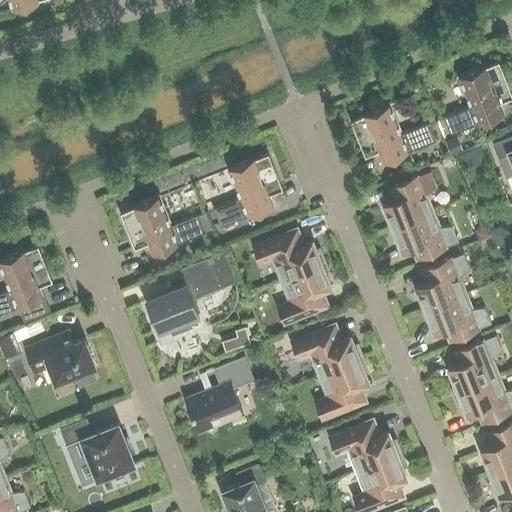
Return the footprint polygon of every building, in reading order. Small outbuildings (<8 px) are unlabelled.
[(9,0),(12,8),(39,0),(9,0)] [(501,94),(510,90),(499,62),(459,77),(470,105),(443,116),(450,135),(503,113),(503,112),(502,112),(499,103),(504,101),(501,94)] [(435,141),(428,122),(400,133),(389,105),(350,121),(361,150),(370,146),(373,154),(378,152),(382,160),(381,160),(382,162),(435,141)] [(511,135),(493,143),(506,176),(511,173),(511,135)] [(459,139),(446,144),(450,154),(463,149),(459,139)] [(480,146),(458,155),(463,168),(485,159),(480,146)] [(213,208),(213,209),(220,226),(273,205),(272,204),(269,195),(274,193),(271,186),(280,182),(268,153),(229,169),(240,197),(213,208)] [(386,212),(392,227),(432,211),(426,195),(437,187),(430,171),(389,187),(389,188),(394,187),(398,198),(387,202),(390,210),(386,212)] [(140,238),(143,245),(148,243),(151,252),(152,254),(205,232),(197,214),(170,225),(159,197),(119,213),(131,242),(140,238)] [(438,226),(432,211),(392,227),(398,242),(403,240),(406,248),(416,244),(421,255),(416,256),(417,258),(458,241),(452,225),(438,226)] [(484,226),(475,230),(478,239),(488,236),(484,226)] [(272,257),(281,279),(324,262),(319,249),(316,250),(312,240),(300,245),(294,230),(297,229),(296,228),(253,245),(260,262),(272,257)] [(0,260),(0,265),(9,289),(0,292),(0,314),(18,307),(23,321),(49,311),(48,307),(47,308),(42,295),(42,296),(38,287),(43,285),(40,278),(49,274),(38,245),(0,260)] [(510,251),(508,246),(499,250),(503,258),(507,256),(510,251)] [(463,252),(421,269),(422,270),(426,268),(431,279),(420,284),(423,291),(419,293),(425,308),(465,292),(458,277),(469,269),(463,252)] [(222,286),(210,256),(180,268),(186,283),(145,299),(157,329),(168,324),(172,334),(189,327),(186,318),(198,313),(192,298),(222,286)] [(329,275),(324,262),(281,279),(289,300),(277,305),(284,322),(327,305),(326,304),(324,305),(318,290),(330,286),(326,276),(329,275)] [(465,292),(425,308),(431,323),(435,322),(438,329),(449,325),(453,336),(449,338),(449,339),(491,323),(484,306),(471,308),(465,292)] [(310,352),(319,374),(362,357),(357,344),(354,345),(350,335),(338,340),(332,325),(334,325),(334,323),(291,341),(298,357),(310,352)] [(245,327),(236,330),(238,337),(247,334),(245,327)] [(51,337),(25,347),(34,371),(48,365),(55,381),(74,374),(78,385),(95,378),(91,367),(94,365),(83,338),(75,341),(70,329),(51,337)] [(13,332),(0,337),(0,345),(5,358),(21,352),(13,332)] [(451,375),(457,390),(497,374),(491,358),(502,350),(495,334),(454,351),(454,352),(459,350),(463,361),(453,365),(456,373),(451,375)] [(212,431),(215,425),(243,413),(233,388),(254,380),(244,355),(213,368),(200,373),(200,375),(213,369),(220,384),(185,398),(192,415),(190,422),(212,431)] [(367,370),(362,357),(319,374),(328,396),(315,401),(322,418),(365,400),(364,399),(362,400),(356,386),(368,381),(364,371),(367,370)] [(511,388),(503,390),(497,374),(457,390),(463,405),(468,403),(471,411),(481,407),(486,418),(481,420),(482,421),(511,408),(511,388)] [(85,419),(59,429),(73,461),(87,455),(96,477),(97,479),(99,478),(132,464),(132,465),(134,464),(134,462),(133,462),(118,425),(118,424),(117,423),(115,423),(116,424),(91,433),(85,419)] [(348,448),(357,469),(400,452),(395,439),(392,440),(388,431),(376,435),(370,421),(372,420),(372,419),(329,436),(336,453),(348,448)] [(484,457),(490,472),(511,462),(511,422),(486,432),(487,434),(491,432),(496,443),(485,447),(488,455),(484,457)] [(0,477),(4,476),(0,465),(0,458),(9,452),(2,436),(0,436),(0,477)] [(405,465),(400,452),(357,469),(366,491),(353,496),(359,511),(362,511),(403,496),(402,494),(400,495),(394,481),(406,476),(402,467),(405,465)] [(222,490),(230,511),(267,511),(256,484),(265,481),(258,462),(236,471),(240,482),(222,490)] [(511,462),(490,472),(496,487),(500,485),(503,493),(511,489),(511,462)] [(0,511),(15,511),(30,506),(24,490),(10,492),(4,476),(0,477),(0,511)]
